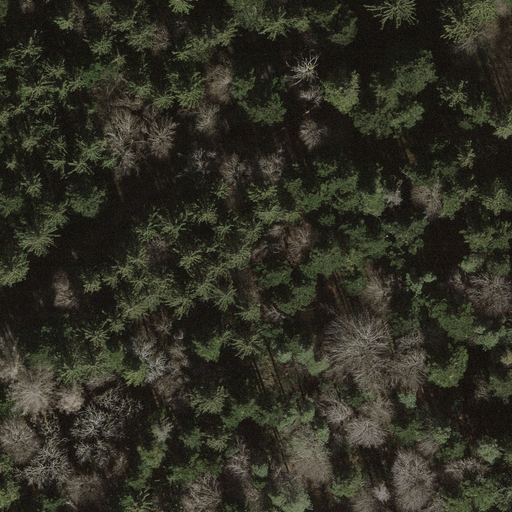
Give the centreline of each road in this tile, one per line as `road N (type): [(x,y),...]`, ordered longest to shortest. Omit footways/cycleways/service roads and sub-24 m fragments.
road 1 (track): [(0,367),(108,225),(246,113),(323,0)]
road 2 (track): [(511,448),(404,492),(323,511)]
